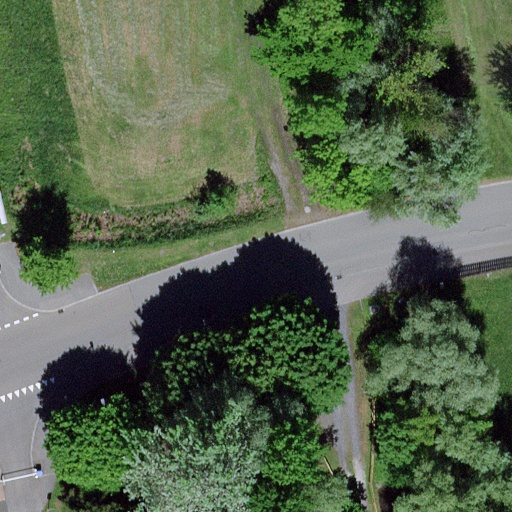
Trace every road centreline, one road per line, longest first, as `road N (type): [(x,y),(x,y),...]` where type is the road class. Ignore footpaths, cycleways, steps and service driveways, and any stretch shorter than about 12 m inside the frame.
road 1 (unclassified): [(0,364),(333,252),(511,215)]
road 2 (track): [(356,511),(328,254)]
road 3 (track): [(346,423),(204,433),(175,460)]
